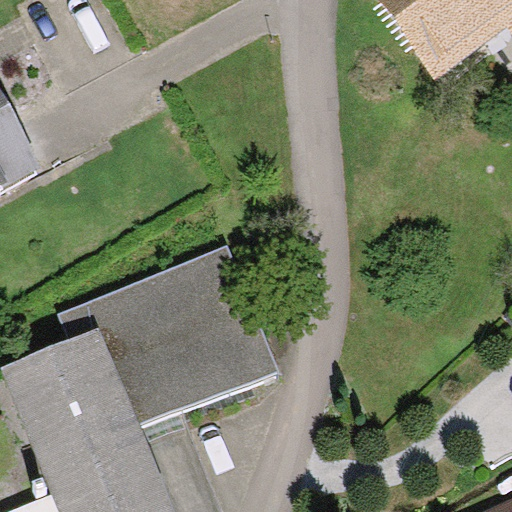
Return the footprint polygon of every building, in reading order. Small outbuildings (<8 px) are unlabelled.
[(487,12),(477,0),(394,0),(433,52),(487,12)] [(503,0),(477,0),(487,12),(503,0)] [(0,90),(0,167),(33,149),(0,90)] [(219,233),(53,300),(69,338),(95,327),(134,422),(273,365),(219,233)] [(69,338),(0,365),(0,368),(47,484),(58,511),(169,511),(170,511),(134,422),(95,327),(69,338)] [(58,511),(47,484),(0,502),(0,511),(58,511)] [(511,511),(511,499),(495,507),(496,511),(511,511)]
